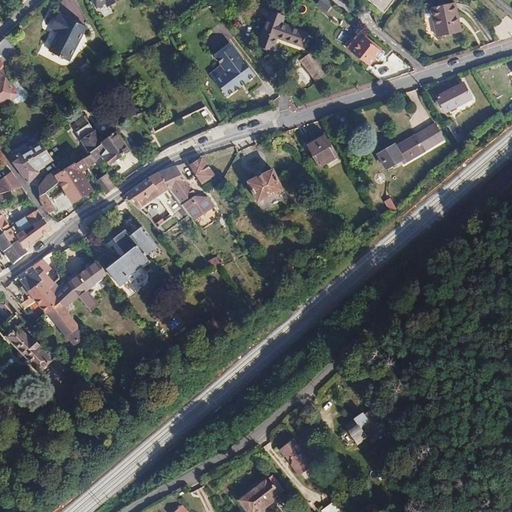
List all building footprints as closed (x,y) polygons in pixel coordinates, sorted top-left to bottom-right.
[(370,0),(383,9),(390,0),(370,0)] [(456,2),(433,6),(438,35),(461,31),(456,2)] [(271,11),(268,19),(283,24),(285,17),(271,11)] [(69,61),(86,26),(59,14),(51,28),(59,32),(49,52),(69,61)] [(268,19),(260,41),(274,46),(277,37),(286,41),(304,47),(308,33),(283,24),(268,19)] [(384,52),(380,49),(363,37),(362,38),(357,34),(354,39),(353,38),(346,47),(369,65),(374,59),(377,61),(379,59),(381,61),(385,57),(382,55),(384,52)] [(0,105),(1,107),(11,100),(9,98),(12,88),(4,77),(6,64),(19,54),(6,36),(0,42),(0,105)] [(272,50),(274,46),(260,41),(258,45),(272,50)] [(255,76),(232,46),(216,59),(226,72),(215,81),(228,97),(242,86),(255,76)] [(300,62),(315,81),(325,74),(310,55),(300,62)] [(18,80),(14,82),(17,86),(18,93),(16,97),(11,100),(14,105),(21,100),(23,99),(25,98),(27,97),(28,94),(28,92),(27,89),(25,88),(23,87),(18,80)] [(435,99),(437,102),(441,108),(443,114),(470,99),(462,85),(435,99)] [(341,114),(333,117),(342,132),(349,128),(341,114)] [(84,115),(75,122),(80,129),(77,131),(82,139),(81,140),(91,155),(95,162),(97,161),(102,155),(109,165),(122,157),(131,151),(116,131),(102,141),(84,115)] [(445,128),(456,144),(463,140),(452,123),(445,128)] [(391,146),(376,156),(380,163),(377,165),(381,172),(399,161),(402,165),(423,152),(442,140),(433,125),(414,136),(392,149),(391,146)] [(324,136),(305,147),(316,167),(336,157),(324,136)] [(35,137),(7,153),(9,156),(12,162),(19,157),(17,154),(38,142),(35,137)] [(38,142),(17,154),(19,157),(12,162),(28,184),(39,173),(41,168),(53,160),(41,140),(38,142)] [(88,167),(95,162),(91,155),(84,159),(88,167)] [(60,181),(73,202),(81,197),(92,190),(81,171),(88,167),(84,159),(83,159),(76,164),(75,162),(61,171),(59,168),(58,168),(47,176),(38,186),(41,201),(50,214),(57,209),(46,193),(60,181)] [(200,160),(189,168),(196,179),(200,184),(211,177),(200,160)] [(167,169),(159,172),(169,188),(170,191),(186,181),(176,165),(167,169)] [(196,179),(189,168),(182,172),(190,183),(196,179)] [(15,175),(12,171),(0,180),(0,193),(20,188),(22,187),(22,186),(15,175)] [(139,185),(124,196),(138,208),(151,200),(169,188),(159,172),(149,178),(139,185)] [(276,193),(267,173),(244,184),(253,204),(276,193)] [(116,186),(107,174),(96,182),(105,195),(116,186)] [(170,191),(176,200),(190,190),(192,189),(186,181),(170,191)] [(172,216),(182,208),(176,200),(170,191),(169,188),(151,200),(160,201),(172,216)] [(190,190),(176,200),(182,208),(193,222),(212,209),(206,199),(193,196),(190,190)] [(391,198),(385,201),(390,212),(397,208),(391,198)] [(38,209),(13,227),(18,234),(21,232),(33,224),(44,217),(38,209)] [(0,235),(4,232),(11,228),(7,221),(0,210),(0,235)] [(25,248),(51,229),(48,223),(44,217),(33,224),(33,229),(25,234),(21,232),(18,234),(13,227),(11,228),(4,232),(12,244),(19,239),(24,248),(25,248)] [(156,226),(164,221),(162,218),(155,224),(156,226)] [(137,231),(131,235),(145,255),(158,245),(143,226),(137,231)] [(126,255),(107,270),(119,286),(128,279),(131,283),(142,275),(138,269),(149,260),(145,255),(131,235),(126,229),(119,234),(113,238),(126,255)] [(19,260),(28,252),(25,248),(24,248),(19,239),(12,244),(4,232),(0,235),(0,245),(4,251),(5,251),(14,264),(19,260)] [(213,268),(224,263),(219,256),(209,261),(213,268)] [(28,295),(30,293),(31,294),(36,301),(46,313),(47,312),(48,312),(61,301),(53,293),(60,287),(56,282),(60,278),(57,269),(53,271),(43,258),(39,262),(33,266),(43,280),(29,291),(27,293),(28,295)] [(69,281),(69,282),(79,296),(92,311),(99,305),(88,290),(108,275),(97,261),(88,268),(79,274),(69,281)] [(24,285),(29,291),(43,280),(33,266),(27,271),(18,277),(24,285)] [(77,271),(67,278),(69,281),(79,274),(77,271)] [(28,299),(19,305),(23,309),(36,301),(31,294),(27,297),(28,299)] [(36,340),(34,342),(24,332),(29,328),(24,323),(25,322),(17,312),(7,298),(0,302),(0,311),(5,317),(0,320),(0,326),(7,335),(6,336),(38,369),(47,360),(57,372),(62,369),(66,366),(52,350),(48,352),(36,340)] [(66,307),(61,301),(48,312),(67,335),(68,334),(75,343),(85,334),(78,326),(79,325),(68,313),(70,311),(68,309),(66,307)] [(38,337),(29,328),(24,332),(34,342),(36,340),(38,337)] [(387,412),(381,404),(367,414),(366,412),(358,418),(370,435),(388,422),(383,415),(387,412)] [(294,438),(282,448),(301,473),(314,464),(294,438)] [(332,483),(322,469),(317,472),(327,486),(332,483)] [(283,489),(270,472),(243,494),(255,510),(283,489)] [(346,511),(337,499),(327,506),(331,511),(346,511)]
